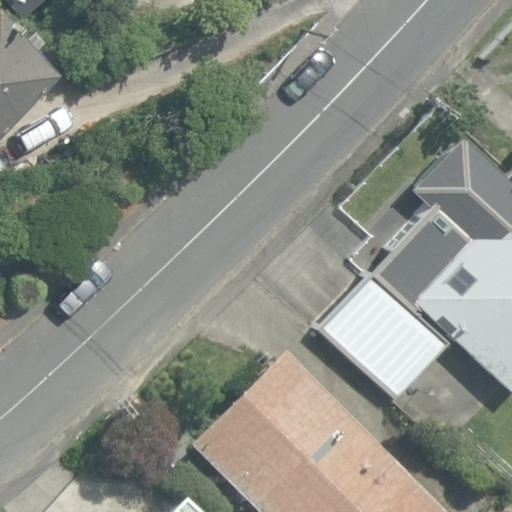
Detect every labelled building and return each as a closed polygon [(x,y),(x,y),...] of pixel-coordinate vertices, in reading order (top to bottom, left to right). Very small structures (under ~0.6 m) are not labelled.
[(1,0),(19,15),(32,0),(1,0)] [(121,0),(113,5),(129,34),(189,0),(121,0)] [(0,122),(50,71),(0,22),(0,122)] [(402,294),(506,390),(511,382),(511,189),(494,173),(447,224),(457,234),(402,294)] [(311,325),(383,392),(434,338),(362,270),(311,325)] [(181,446),(246,511),(431,511),(276,353),(181,446)] [(458,469),(481,439),(441,408),(418,439),(458,469)]
